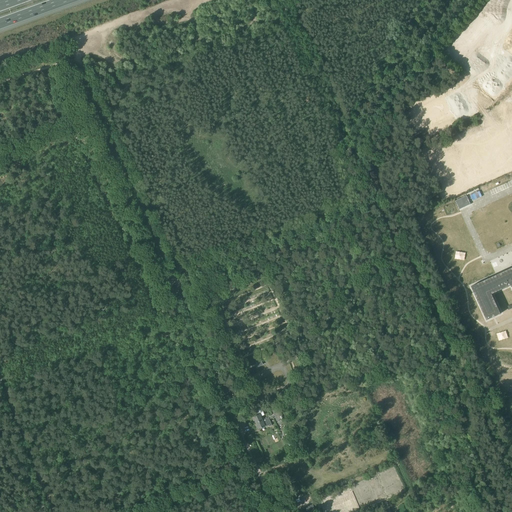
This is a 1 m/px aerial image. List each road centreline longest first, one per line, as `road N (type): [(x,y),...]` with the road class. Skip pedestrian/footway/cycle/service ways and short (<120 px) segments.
road 1 (track): [(247,511),(41,64),(0,79)]
road 2 (unclassified): [(176,283),(373,201),(377,190),(357,150),(359,132),(468,0)]
road 3 (track): [(376,197),(443,336),(468,435),(503,511)]
road 4 (unclassified): [(176,283),(72,55)]
road 5 (unclassified): [(274,508),(176,283)]
road 6 (unknown): [(511,386),(500,390),(491,378),(434,242),(444,226)]
road 7 (unknown): [(50,511),(0,388)]
road 8 (track): [(72,55),(108,25),(182,0)]
road 9 (track): [(252,461),(139,511)]
